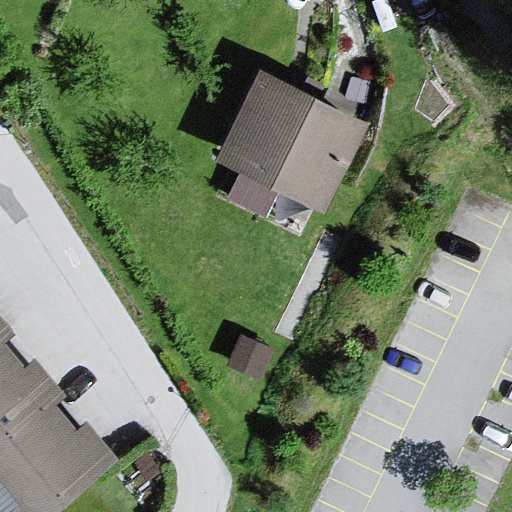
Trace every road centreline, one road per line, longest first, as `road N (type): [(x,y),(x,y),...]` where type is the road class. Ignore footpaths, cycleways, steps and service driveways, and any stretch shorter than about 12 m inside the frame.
road 1 (residential): [(0,171),(194,465),(191,511)]
road 2 (residential): [(394,511),(511,276)]
